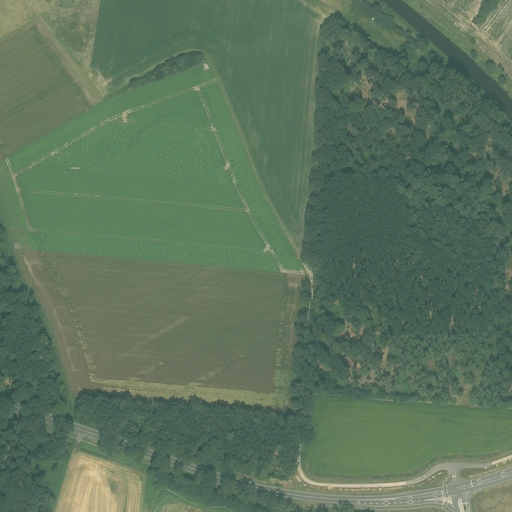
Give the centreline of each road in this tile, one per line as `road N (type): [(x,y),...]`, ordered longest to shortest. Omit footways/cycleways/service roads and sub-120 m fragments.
road 1 (primary): [(0,403),(240,484),(327,499),(398,498)]
road 2 (track): [(297,436),(302,478),(318,484),(404,484),(440,466),(511,457)]
